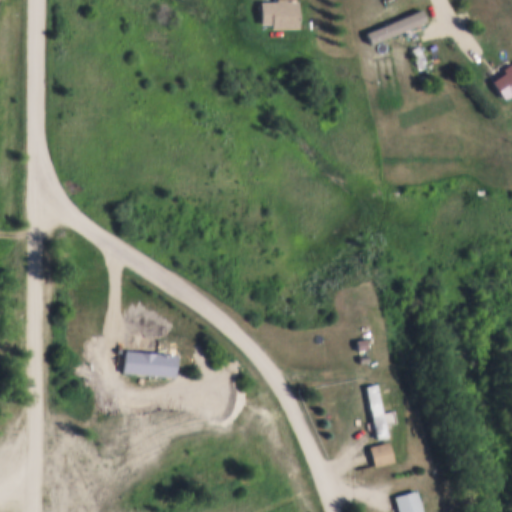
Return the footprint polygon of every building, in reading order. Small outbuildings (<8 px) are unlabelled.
[(295,0),(295,26),(267,26),(267,21),(257,21),(257,0),(295,0)] [(416,44),(423,59),(414,64),(406,48),(416,44)] [(485,79),(511,61),(511,91),(499,100),(485,79)] [(353,338),(363,336),(365,348),(355,349),(353,338)] [(123,347),(174,352),(172,373),(121,369),(123,347)] [(356,354),(366,352),(367,359),(357,361),(356,354)] [(345,365),(371,361),(373,374),(348,378),(345,365)] [(382,420),(385,434),(369,437),(365,420),(369,419),(361,383),(373,381),(379,410),(392,407),(394,417),(382,420)] [(365,444),(385,439),(390,458),(371,464),(365,444)] [(52,511),(57,468),(69,469),(64,511),(52,511)] [(397,511),(392,493),(414,487),(421,511),(397,511)]
